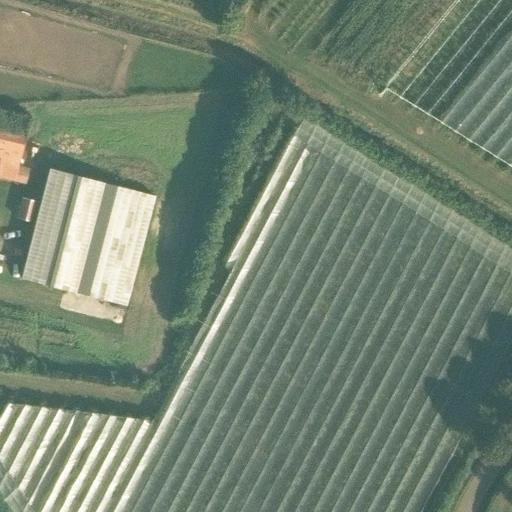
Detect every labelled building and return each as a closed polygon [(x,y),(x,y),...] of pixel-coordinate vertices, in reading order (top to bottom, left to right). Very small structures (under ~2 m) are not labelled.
[(0,177),(25,184),(29,168),(19,166),(25,139),(30,118),(0,110),(0,177)] [(265,188),(256,203),(268,203),(268,199),(273,190),(277,192),(300,192),(313,199),(313,195),(361,194),(369,198),(369,205),(382,205),(388,194),(290,137),(273,168),(273,175),(265,189),(265,188)] [(21,276),(156,313),(186,203),(51,167),(21,276)] [(22,197),(16,219),(30,222),(36,200),(22,197)] [(491,367),(511,336),(511,274),(432,222),(424,233),(448,249),(441,260),(454,269),(448,277),(480,299),(472,311),(486,321),(477,334),(482,338),(476,348),(484,354),(480,359),(491,367)] [(118,432),(120,414),(0,400),(0,449),(6,457),(13,458),(12,470),(19,478),(26,473),(21,467),(27,462),(37,474),(39,463),(50,454),(55,460),(62,461),(69,469),(79,461),(97,463),(99,448),(118,432)]
